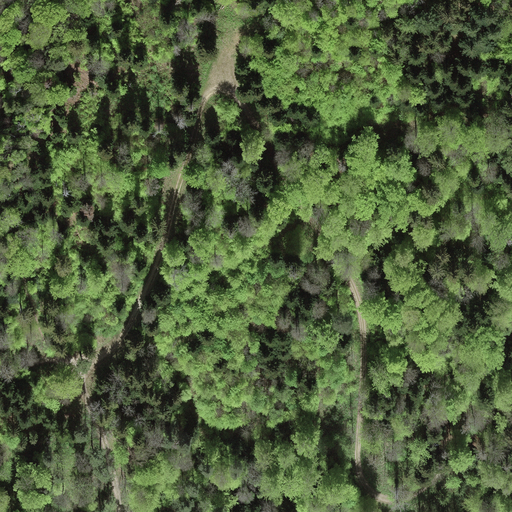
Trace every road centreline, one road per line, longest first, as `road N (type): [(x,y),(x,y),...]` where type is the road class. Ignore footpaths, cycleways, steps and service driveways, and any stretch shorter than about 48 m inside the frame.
road 1 (track): [(511,383),(427,484),(391,500),(365,487),(357,465),(363,340),(355,292),(234,91),(219,86)]
road 2 (track): [(219,86),(198,111),(165,237),(125,332),(102,354),(73,361)]
road 3 (track): [(73,361),(107,448),(119,511)]
